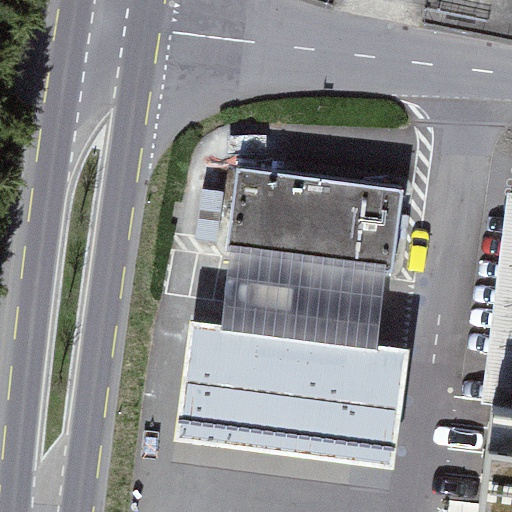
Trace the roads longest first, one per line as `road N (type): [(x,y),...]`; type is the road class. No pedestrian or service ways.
road 1 (secondary): [(73,20),(15,511)]
road 2 (secondary): [(74,511),(145,30)]
road 3 (unclassified): [(511,77),(145,30)]
